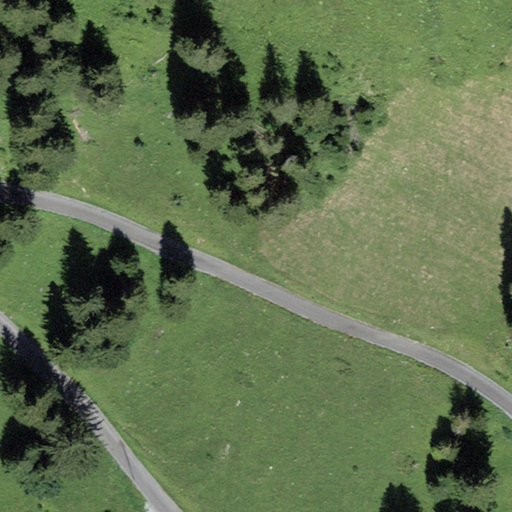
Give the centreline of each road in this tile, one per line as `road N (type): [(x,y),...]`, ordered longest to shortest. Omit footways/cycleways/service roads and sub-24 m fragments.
road 1 (residential): [(0,191),(118,226),(442,363),(511,410)]
road 2 (residential): [(170,511),(88,410),(0,325)]
